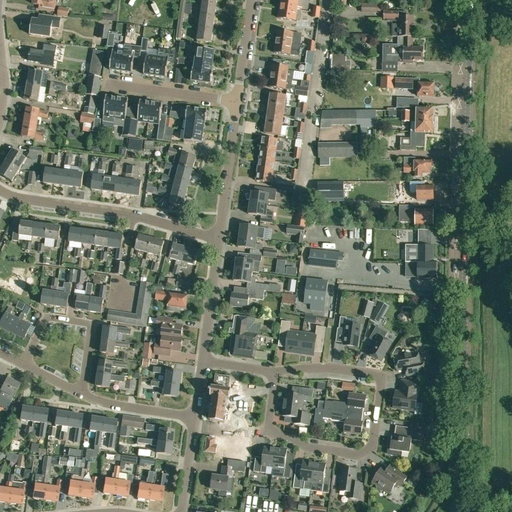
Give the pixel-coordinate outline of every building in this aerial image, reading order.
[(33,0),(33,4),(39,5),(49,7),(48,11),(54,12),(56,1),(51,0),(33,0)] [(301,11),(301,8),(297,8),(298,0),(282,0),(281,8),(301,11)] [(216,5),(202,3),(200,16),(215,18),(216,5)] [(70,13),(69,13),(69,9),(59,8),(57,16),(68,18),(68,16),(69,16),(70,13)] [(295,21),(295,19),(300,20),(302,11),(301,11),(281,8),(280,19),(295,21)] [(398,37),(413,37),(416,37),(416,31),(413,30),(414,17),(407,17),(407,12),(384,12),(384,19),(400,20),(400,25),(392,24),(391,37),(398,37)] [(215,18),(200,16),(199,28),(213,30),(215,18)] [(59,28),(61,18),(52,17),(51,22),(33,20),(30,35),(50,38),(52,27),(59,28)] [(100,27),(99,38),(108,40),(109,28),(100,27)] [(211,43),(213,30),(199,28),(197,41),(211,43)] [(301,45),(302,34),(278,31),(276,42),(301,45)] [(400,37),(398,37),(398,45),(382,45),(382,57),(382,63),(386,63),(410,64),(411,61),(424,61),(424,48),(413,48),(413,37),(400,37)] [(275,54),(300,57),(301,45),(276,42),(275,54)] [(50,59),(51,48),(44,47),(43,52),(30,50),(28,61),(44,63),(45,58),(50,59)] [(158,57),(155,77),(166,78),(169,58),(164,57),(165,50),(159,49),(158,57)] [(197,49),(196,60),(213,62),(215,51),(197,49)] [(104,52),(94,50),(93,62),(102,64),(104,52)] [(124,52),(113,50),(110,70),(121,72),(124,52)] [(132,73),(135,53),(124,52),(121,72),(132,73)] [(155,77),(158,57),(147,55),(144,75),(155,77)] [(331,72),(351,72),(351,62),(346,62),(346,56),(332,55),(331,72)] [(195,64),(194,71),(212,73),(213,62),(196,60),(192,59),(191,63),(195,64)] [(272,76),(292,79),(293,79),(294,73),(288,73),(289,68),(273,65),(272,76)] [(183,71),(176,70),(175,84),(182,85),(183,71)] [(194,71),(189,70),(188,74),(192,75),(191,82),(194,82),(193,84),(198,84),(199,83),(211,84),(213,73),(212,73),(194,71)] [(49,82),(50,74),(30,71),(27,85),(55,89),(56,83),(49,82)] [(88,93),(88,95),(97,97),(99,84),(100,78),(93,76),(92,83),(89,83),(87,92),(88,93)] [(292,79),(272,76),(270,88),(286,90),(287,81),(291,82),(292,79)] [(394,79),(382,79),(381,94),(393,95),(394,79)] [(433,97),(435,95),(436,92),(433,90),(434,83),(419,83),(419,80),(396,79),(396,89),(418,89),(418,97),(433,97)] [(44,103),(46,95),(54,96),(55,89),(27,85),(25,100),(44,103)] [(309,89),(296,87),(295,96),(308,98),(309,89)] [(269,104),(285,106),(286,96),(271,94),(269,104)] [(87,98),(84,113),(95,115),(98,97),(97,97),(88,95),(87,98)] [(107,97),(103,122),(114,124),(118,99),(107,97)] [(114,124),(114,126),(124,128),(125,128),(129,100),(118,99),(114,124)] [(152,103),(140,102),(138,121),(138,122),(149,123),(152,103)] [(265,112),(266,104),(252,102),(251,110),(265,112)] [(152,103),(149,123),(160,125),(163,105),(152,103)] [(268,114),(284,116),(285,106),(269,104),(268,114)] [(187,121),(205,123),(206,123),(208,111),(195,109),(195,108),(190,107),(190,109),(188,108),(186,120),(187,120),(187,121)] [(402,111),(402,115),(433,116),(433,109),(414,108),(414,112),(402,111)] [(47,118),(48,112),(27,109),(24,123),(37,125),(39,117),(47,118)] [(367,111),(323,112),(320,129),(332,129),(332,126),(359,126),(359,128),(361,128),(367,127),(367,111)] [(377,111),(367,111),(367,127),(377,127),(377,111)] [(94,125),(95,115),(84,113),(82,113),(80,122),(94,125)] [(284,116),(268,114),(267,124),(282,126),(284,116)] [(402,115),(402,120),(416,120),(415,133),(425,133),(433,133),(433,124),(435,123),(435,118),(433,116),(402,115)] [(124,128),(123,136),(129,137),(132,120),(126,119),(125,128),(124,128)] [(138,121),(132,120),(129,137),(136,138),(138,122),(138,121)] [(186,130),(203,133),(205,123),(187,121),(186,130)] [(36,132),(37,125),(24,123),(22,137),(44,140),(45,134),(36,132)] [(282,126),(267,124),(265,134),(281,136),(282,126)] [(203,133),(186,130),(184,141),(202,144),(203,133)] [(401,138),(401,150),(416,151),(416,147),(425,147),(425,133),(415,133),(411,133),(411,138),(401,138)] [(142,152),(143,140),(129,138),(128,150),(142,152)] [(261,149),(282,151),(283,144),(277,143),(278,140),(263,138),(261,149)] [(318,144),(318,158),(330,158),(358,158),(358,149),(358,144),(318,144)] [(168,154),(175,156),(173,165),(174,165),(192,170),(196,157),(183,154),(184,152),(169,149),(168,154)] [(260,160),(275,162),(276,151),(261,149),(260,160)] [(26,159),(13,150),(5,162),(19,170),(26,159)] [(72,154),(67,153),(64,171),(59,171),(57,185),(69,186),(71,172),(70,172),(71,166),(71,167),(72,158),(72,154)] [(318,158),(315,158),(314,169),(319,169),(320,165),(324,165),(324,167),(330,167),(330,158),(318,158)] [(432,162),(432,161),(415,161),(415,159),(405,159),(405,173),(414,173),(414,177),(422,177),(422,174),(430,174),(430,169),(432,169),(432,168),(433,167),(433,163),(432,162)] [(258,170),(273,172),(275,162),(260,160),(258,170)] [(19,170),(5,162),(0,170),(0,174),(12,182),(19,170)] [(166,164),(165,168),(173,170),(173,171),(172,171),(171,177),(189,182),(192,170),(174,165),(173,165),(166,163),(166,164)] [(57,185),(59,171),(46,169),(44,183),(57,185)] [(273,172),(258,170),(257,181),(272,183),(273,172)] [(35,185),(36,173),(30,172),(28,185),(35,185)] [(71,172),(69,186),(82,188),(84,174),(71,172)] [(163,174),(161,180),(175,184),(174,190),(186,194),(189,182),(171,177),(163,174)] [(93,176),(92,190),(102,191),(104,177),(93,176)] [(102,191),(116,193),(117,179),(104,177),(102,191)] [(116,193),(128,195),(130,195),(131,181),(117,179),(116,193)] [(131,181),(130,195),(139,196),(141,182),(131,181)] [(295,184),(282,182),(281,188),(294,190),(295,184)] [(344,183),(319,184),(319,202),(344,202),(344,183)] [(418,200),(433,200),(433,186),(417,186),(417,187),(404,187),(404,197),(418,197),(418,200)] [(158,193),(172,196),(170,203),(183,206),(186,194),(174,190),(160,187),(158,193)] [(252,192),(251,203),(268,206),(269,200),(275,201),(277,190),(255,187),(254,193),(252,192)] [(268,206),(251,203),(249,214),(262,216),(261,222),(273,223),(275,212),(267,211),(268,206)] [(408,223),(408,220),(416,220),(416,225),(433,225),(433,211),(417,210),(417,206),(400,206),(399,222),(408,223)] [(308,224),(308,212),(300,212),(300,224),(308,224)] [(33,237),(34,224),(21,222),(20,230),(14,229),(13,241),(19,242),(20,235),(33,237)] [(46,239),(48,225),(34,224),(33,237),(46,239)] [(48,225),(46,239),(55,240),(54,248),(59,248),(60,241),(59,241),(61,227),(48,225)] [(264,239),(265,228),(242,225),(240,236),(258,239),(264,239)] [(305,228),(287,226),(286,235),(297,236),(296,244),(303,245),(305,228)] [(69,242),(82,244),(84,230),(71,229),(69,242)] [(95,246),(97,232),(84,230),(82,244),(95,246)] [(97,232),(95,246),(108,247),(110,234),(97,232)] [(116,259),(122,260),(123,249),(122,249),(124,236),(110,234),(108,247),(118,249),(116,259)] [(148,253),(152,238),(139,235),(135,249),(148,253)] [(258,239),(240,236),(239,247),(263,251),(264,245),(257,244),(258,239)] [(152,238),(148,253),(160,256),(164,242),(152,238)] [(181,267),(186,248),(174,244),(170,258),(177,260),(175,266),(176,266),(173,273),(178,275),(180,267),(181,267)] [(419,279),(436,279),(436,262),(433,262),(433,246),(419,246),(419,265),(407,265),(407,272),(410,272),(410,282),(419,282),(419,279)] [(186,268),(188,263),(195,265),(198,251),(186,248),(181,267),(186,268)] [(277,258),(278,251),(265,250),(264,257),(277,258)] [(343,260),(344,254),(330,252),(330,253),(312,251),(310,265),(337,269),(338,260),(343,260)] [(236,270),(260,273),(261,262),(262,262),(262,256),(251,255),(250,261),(237,259),(236,270)] [(140,259),(138,267),(144,269),(146,261),(140,259)] [(123,275),(125,263),(117,262),(115,274),(123,275)] [(288,269),(287,277),(297,278),(298,271),(288,269)] [(78,271),(71,270),(69,282),(76,283),(78,271)] [(260,273),(236,270),(234,281),(256,284),(257,278),(252,277),(253,272),(260,273)] [(85,272),(78,271),(76,283),(83,284),(85,272)] [(52,287),(51,292),(44,291),(42,304),(55,306),(57,293),(57,288),(58,288),(59,279),(53,278),(51,287),(52,287)] [(168,279),(167,286),(177,287),(178,280),(168,279)] [(324,311),(327,281),(308,279),(305,303),(311,304),(310,310),(324,311)] [(64,288),(66,289),(65,295),(57,293),(55,306),(67,308),(69,295),(71,295),(72,288),(72,284),(65,283),(64,288)] [(87,284),(85,298),(78,297),(77,310),(89,311),(91,299),(93,285),(87,284)] [(282,286),(270,285),(270,286),(269,292),(281,293),(282,286)] [(106,293),(107,287),(101,286),(100,292),(101,292),(100,300),(91,299),(89,311),(102,313),(104,301),(105,301),(106,293)] [(265,291),(258,290),(257,290),(254,290),(235,287),(234,293),(233,293),(231,306),(248,308),(250,299),(264,301),(265,291)] [(169,302),(168,307),(186,309),(188,295),(157,292),(156,300),(169,302)] [(366,301),(364,308),(371,310),(373,303),(366,301)] [(388,306),(379,302),(375,310),(383,315),(388,306)] [(9,308),(6,313),(0,324),(0,325),(12,332),(18,319),(10,315),(13,310),(9,308)] [(147,327),(149,312),(137,310),(137,315),(147,327)] [(31,326),(23,321),(25,316),(21,314),(18,319),(12,332),(24,338),(31,326)] [(137,315),(132,314),(130,325),(147,327),(137,315)] [(162,336),(163,337),(181,339),(183,327),(170,325),(171,318),(158,317),(157,327),(163,328),(162,336)] [(236,336),(233,357),(254,360),(259,326),(254,325),(255,320),(238,317),(236,329),(234,329),(233,330),(232,330),(231,334),(233,334),(233,335),(236,336)] [(346,324),(346,318),(340,317),(339,329),(338,328),(337,334),(344,335),(343,345),(358,348),(361,326),(346,324)] [(281,322),(279,339),(286,340),(284,353),(299,355),(302,332),(290,331),(291,323),(281,322)] [(122,343),(123,334),(131,335),(132,330),(125,329),(117,328),(117,329),(104,327),(103,340),(122,343)] [(316,345),(323,346),(326,328),(317,327),(315,334),(302,332),(299,355),(314,357),(316,345)] [(388,333),(377,327),(370,339),(376,342),(369,355),(382,362),(392,343),(385,339),(388,333)] [(181,339),(163,337),(162,344),(156,344),(154,354),(167,356),(168,350),(181,352),(182,339),(181,339)] [(130,344),(122,343),(103,340),(101,353),(114,354),(115,347),(129,349),(130,344)] [(395,357),(398,371),(410,369),(412,376),(426,373),(424,361),(420,362),(418,352),(411,354),(411,352),(409,351),(408,351),(406,352),(405,353),(405,355),(395,357)] [(120,368),(126,369),(127,364),(121,363),(113,362),(113,363),(100,361),(98,374),(111,376),(112,367),(120,368)] [(167,375),(166,383),(166,384),(180,386),(182,374),(168,372),(168,370),(160,369),(160,368),(154,367),(153,373),(167,375)] [(125,377),(111,376),(98,374),(96,386),(109,388),(110,381),(124,383),(125,377)] [(229,399),(231,390),(229,390),(230,378),(216,376),(215,388),(213,388),(211,397),(213,397),(210,420),(224,422),(227,399),(229,399)] [(0,397),(11,403),(20,384),(7,378),(3,387),(0,385),(0,397)] [(158,388),(165,389),(164,396),(178,398),(180,386),(166,384),(166,383),(159,382),(159,383),(152,382),(151,387),(158,388)] [(417,395),(418,384),(407,382),(405,391),(403,393),(396,392),(394,408),(415,411),(418,395),(417,395)] [(312,402),(314,390),(301,388),(300,395),(286,393),(285,405),(302,407),(303,401),(312,402)] [(348,404),(334,402),(334,403),(326,401),(325,410),(363,416),(364,409),(365,409),(367,396),(350,393),(348,404)] [(301,413),(302,407),(285,405),(283,417),(295,418),(294,424),(309,426),(310,415),(301,413)] [(35,433),(32,432),(32,428),(33,422),(35,409),(22,407),(20,420),(27,421),(26,427),(25,435),(31,436),(34,437),(35,433)] [(46,424),(48,411),(35,409),(33,422),(41,423),(40,432),(39,437),(45,438),(45,433),(47,424),(46,424)] [(323,411),(315,409),(313,425),(321,426),(323,411)] [(332,420),(331,421),(345,423),(344,433),(361,435),(363,422),(362,422),(363,416),(325,410),(324,419),(332,420)] [(59,440),(66,441),(67,433),(66,433),(67,427),(68,428),(70,414),(57,412),(55,426),(62,427),(61,432),(60,432),(59,440)] [(80,438),(81,429),(80,429),(82,416),(70,414),(68,428),(76,429),(75,437),(74,437),(74,443),(79,444),(80,438)] [(94,448),(98,449),(99,446),(100,446),(102,433),(104,420),(92,418),(90,431),(96,432),(94,448)] [(111,434),(109,442),(108,448),(114,449),(115,443),(116,435),(115,435),(117,421),(104,420),(102,433),(111,434)] [(160,428),(152,426),(146,425),(145,431),(151,432),(152,431),(159,432),(158,441),(172,443),(174,431),(160,429),(160,428)] [(439,429),(428,427),(426,438),(438,440),(439,429)] [(420,441),(422,430),(409,428),(408,436),(396,434),(395,437),(394,437),(392,437),(390,448),(388,448),(387,454),(391,456),(401,458),(402,452),(410,453),(412,440),(420,441)] [(248,445),(248,435),(234,434),(234,444),(248,445)] [(215,439),(207,438),(205,452),(250,459),(251,449),(227,445),(227,448),(217,447),(217,446),(215,445),(215,439)] [(150,446),(157,447),(156,454),(170,455),(172,443),(158,441),(151,440),(137,439),(137,443),(150,445),(150,446)] [(267,466),(273,467),(276,450),(264,448),(263,458),(256,457),(254,472),(266,474),(267,466)] [(272,476),(290,479),(292,464),(286,463),(288,449),(280,448),(280,450),(276,450),(273,467),(272,476)] [(19,454),(17,462),(16,467),(24,468),(25,461),(26,455),(19,454)] [(137,457),(121,455),(119,467),(122,468),(123,462),(136,464),(137,457)] [(70,456),(67,470),(73,471),(76,457),(70,456)] [(47,487),(49,473),(51,458),(43,457),(41,471),(44,472),(43,479),(42,479),(41,486),(35,485),(33,499),(45,501),(47,487)] [(154,466),(155,460),(139,458),(138,466),(144,467),(145,465),(154,466)] [(303,461),(303,463),(301,475),(295,474),(293,488),(311,491),(314,465),(310,464),(310,462),(303,461)] [(328,494),(330,479),(324,478),(326,464),(319,463),(319,465),(314,465),(311,491),(328,494)] [(389,465),(386,471),(382,469),(373,482),(378,485),(376,487),(377,489),(380,492),(383,491),(384,489),(390,493),(394,487),(395,488),(397,488),(400,484),(402,486),(408,476),(389,465)] [(233,479),(234,468),(223,466),(221,477),(213,476),(211,489),(233,492),(234,479),(233,479)] [(103,494),(115,495),(117,482),(118,476),(120,468),(114,467),(113,474),(112,474),(111,481),(105,480),(103,494)] [(68,496),(80,498),(83,479),(83,478),(84,470),(79,469),(78,476),(71,475),(70,482),(68,496)] [(360,500),(362,484),(355,483),(357,471),(342,469),(339,491),(348,493),(348,498),(360,500)] [(147,479),(146,486),(139,485),(137,499),(150,500),(151,487),(152,487),(153,480),(152,480),(153,473),(148,472),(147,479)] [(161,481),(160,488),(152,487),(151,487),(150,500),(162,502),(163,489),(165,489),(167,481),(168,476),(162,475),(161,481)] [(6,489),(0,488),(0,502),(10,504),(13,482),(14,477),(9,476),(8,483),(7,483),(6,489)] [(117,482),(115,495),(127,497),(129,484),(132,484),(133,476),(128,476),(126,483),(117,482)] [(92,478),(92,480),(83,479),(80,498),(92,499),(94,486),(96,486),(97,479),(92,478)] [(48,487),(47,487),(45,501),(56,503),(59,489),(61,489),(62,481),(57,480),(56,489),(49,487),(48,487)] [(22,484),(13,482),(10,504),(22,506),(24,492),(26,493),(27,485),(22,484)]
